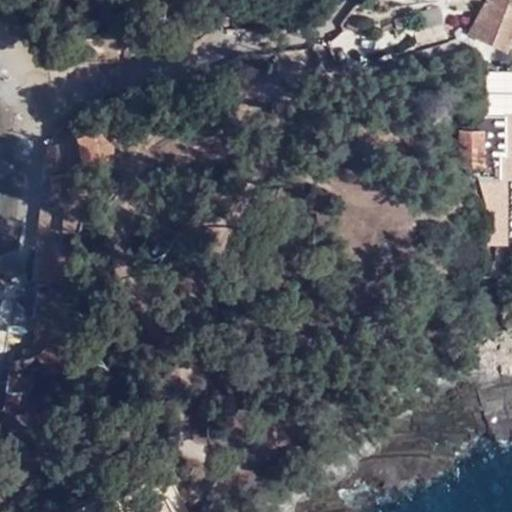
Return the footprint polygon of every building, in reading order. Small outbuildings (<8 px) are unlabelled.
[(506,47),(511,31),(511,0),(486,0),(469,32),(506,47)] [(423,27),(438,23),(436,17),(441,14),(439,6),(419,11),(423,27)] [(345,30),(370,32),(371,20),(346,18),(345,30)] [(449,23),(414,34),(417,46),(446,37),(444,31),(451,28),(449,23)] [(399,36),(394,24),(370,32),(374,45),(399,36)] [(476,175),(478,208),(484,207),(484,221),(486,221),(486,241),(500,242),(501,222),(500,222),(499,204),(502,204),(503,176),(511,176),(511,174),(511,112),(499,112),(498,135),(479,135),(478,142),(476,175)] [(481,113),(480,122),(479,135),(498,135),(499,112),(481,113)] [(456,128),(455,161),(474,162),(476,208),(478,208),(476,175),(478,142),(479,135),(480,122),(481,113),(477,113),(475,129),(456,128)] [(394,146),(394,121),(394,119),(353,120),(353,149),(394,149),(394,146)] [(407,121),(394,121),(394,146),(407,146),(407,121)] [(102,137),(57,150),(62,177),(77,173),(78,175),(109,168),(102,137)] [(57,150),(45,152),(44,156),(49,179),(62,177),(57,150)] [(85,206),(78,177),(45,184),(51,214),(60,212),(66,241),(79,238),(85,206)] [(52,215),(36,214),(32,245),(39,245),(39,248),(50,249),(52,215)] [(32,248),(29,286),(35,287),(37,262),(39,248),(39,245),(32,245),(32,248)] [(71,266),(37,262),(35,287),(69,290),(71,266)] [(36,290),(34,305),(43,306),(45,291),(36,290)] [(19,369),(8,371),(10,378),(19,378),(39,373),(43,384),(77,358),(67,344),(61,336),(46,351),(54,337),(54,324),(69,324),(69,311),(65,311),(67,293),(45,291),(43,306),(34,305),(31,323),(35,323),(31,357),(20,356),(19,369)] [(61,336),(67,344),(69,324),(54,324),(54,337),(46,351),(61,336)] [(27,403),(30,386),(4,380),(1,410),(15,412),(16,400),(27,403)] [(167,511),(161,501),(141,511),(167,511)]
